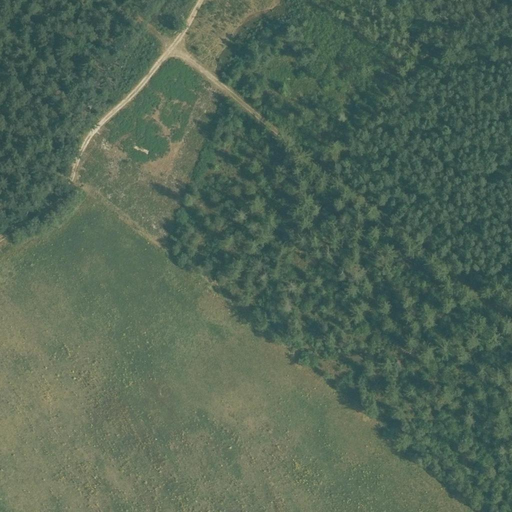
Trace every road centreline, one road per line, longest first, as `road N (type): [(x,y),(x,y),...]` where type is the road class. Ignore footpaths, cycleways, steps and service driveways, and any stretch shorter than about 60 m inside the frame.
road 1 (track): [(173,47),(511,323)]
road 2 (track): [(0,241),(64,195),(89,136),(173,47),(201,0)]
road 3 (track): [(326,171),(448,31),(511,5)]
